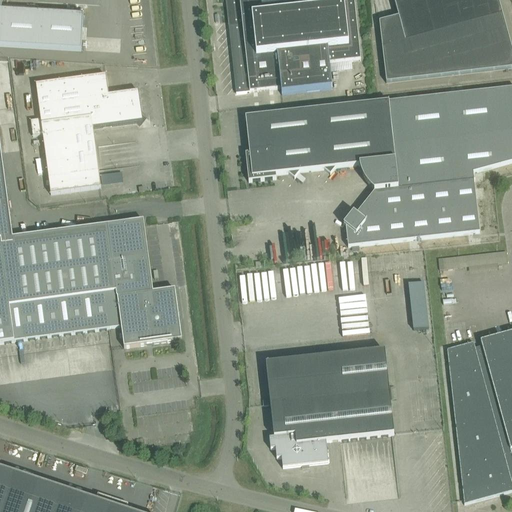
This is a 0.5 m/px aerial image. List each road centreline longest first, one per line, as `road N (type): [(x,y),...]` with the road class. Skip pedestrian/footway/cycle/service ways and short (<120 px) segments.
road 1 (unclassified): [(217,490),(233,401),(189,0)]
road 2 (unclassified): [(0,424),(217,490)]
